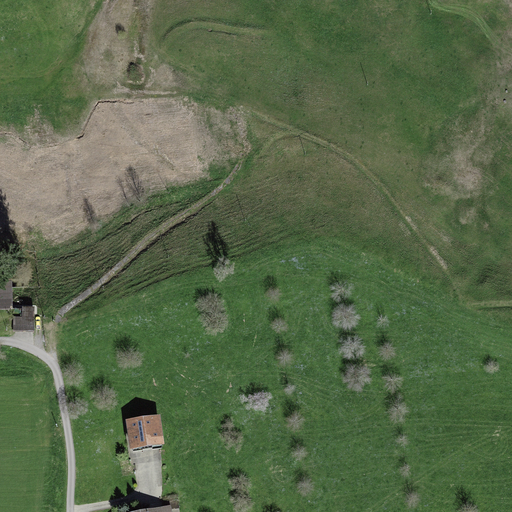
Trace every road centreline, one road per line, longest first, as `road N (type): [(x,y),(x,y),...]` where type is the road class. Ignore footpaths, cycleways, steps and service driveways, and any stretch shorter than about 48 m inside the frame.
road 1 (track): [(49,344),(58,325),(268,275),(340,273),(459,307),(511,302)]
road 2 (track): [(58,325),(73,296),(240,160),(242,133),(221,101),(98,94)]
road 3 (track): [(221,101),(344,152),(445,269),(459,307)]
